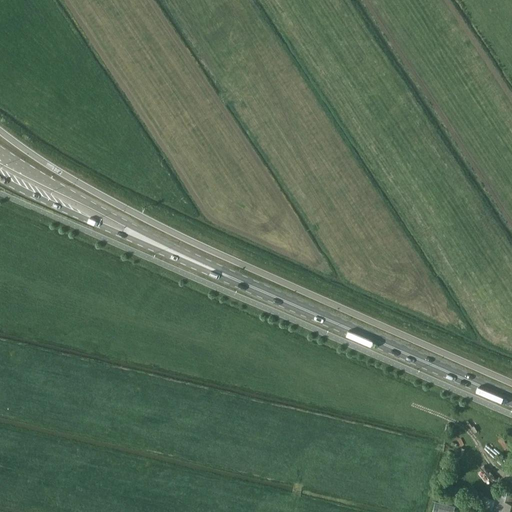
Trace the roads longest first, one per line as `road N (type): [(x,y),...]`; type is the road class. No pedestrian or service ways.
road 1 (primary): [(511,399),(186,258)]
road 2 (primary): [(186,258),(0,153)]
road 3 (primary): [(0,177),(186,258)]
road 4 (track): [(177,511),(0,467)]
